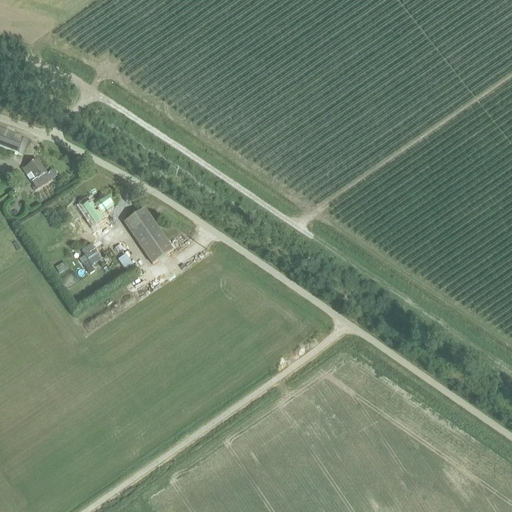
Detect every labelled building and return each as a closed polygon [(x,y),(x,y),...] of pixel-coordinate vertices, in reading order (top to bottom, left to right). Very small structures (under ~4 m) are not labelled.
[(0,130),(0,148),(15,154),(18,155),(23,156),(28,141),(0,130)] [(37,161),(27,169),(31,174),(27,177),(32,184),(35,188),(33,189),(35,192),(37,191),(51,181),(47,175),(46,175),(47,174),(37,161)] [(101,216),(113,208),(106,198),(76,219),(81,226),(88,221),(87,219),(90,217),(96,225),(104,220),(101,216)] [(16,209),(11,213),(14,217),(19,214),(16,209)] [(144,210),(124,224),(152,265),(173,251),(144,210)] [(92,245),(81,252),(84,257),(85,259),(88,262),(82,265),(89,276),(94,273),(91,268),(102,261),(92,245)] [(126,255),(118,261),(121,266),(129,260),(126,255)] [(50,265),(54,273),(57,271),(63,282),(72,277),(67,267),(63,269),(59,261),(50,265)] [(287,337),(283,344),(289,348),(293,341),(287,337)] [(278,366),(281,371),(288,368),(285,362),(278,366)]
